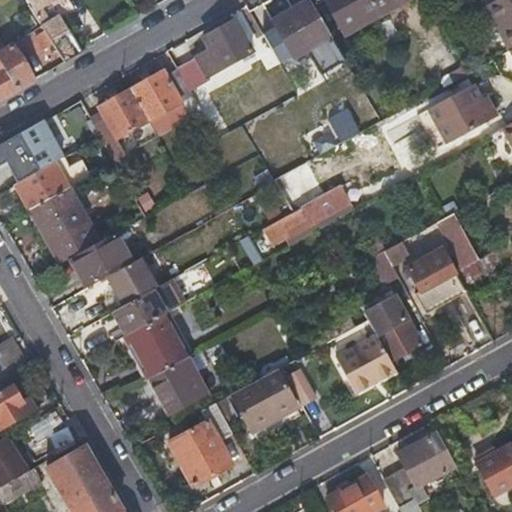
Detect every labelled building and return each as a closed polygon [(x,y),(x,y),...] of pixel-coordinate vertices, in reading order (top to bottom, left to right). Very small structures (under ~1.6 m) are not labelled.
[(29,0),(34,8),(46,0),(49,0),(50,2),(53,0),(29,0)] [(328,29),(320,14),(313,0),(276,22),(295,57),(332,36),(328,29)] [(326,0),(331,8),(345,0),(326,0)] [(345,0),(331,8),(344,33),(404,0),(345,0)] [(511,0),(496,0),(487,5),(511,49),(511,0)] [(43,27),(50,39),(68,30),(79,23),(72,10),(43,27)] [(211,47),(178,66),(181,71),(192,92),(211,82),(208,76),(254,50),(236,20),(205,37),(211,47)] [(50,39),(64,62),(81,52),(78,48),(68,30),(50,39)] [(0,98),(19,88),(33,80),(11,44),(0,50),(0,98)] [(164,69),(133,86),(152,120),(195,96),(192,92),(181,71),(168,77),(164,69)] [(494,119),(475,84),(428,109),(448,145),(494,119)] [(103,113),(92,118),(103,136),(107,144),(152,120),(133,86),(99,105),(103,113)] [(342,143),(363,134),(351,107),(330,117),(342,143)] [(65,157),(44,120),(0,144),(0,164),(7,161),(17,155),(29,178),(56,162),(65,157)] [(511,123),(500,130),(511,150),(511,123)] [(479,147),(455,160),(469,186),(493,173),(479,147)] [(405,182),(419,174),(406,149),(391,157),(405,182)] [(17,155),(7,161),(18,184),(29,178),(17,155)] [(18,184),(31,207),(73,184),(77,182),(74,178),(67,182),(56,162),(29,178),(18,184)] [(31,207),(63,262),(71,258),(105,239),(73,184),(31,207)] [(343,215),(331,194),(280,220),(288,234),(312,222),(316,230),(343,215)] [(477,258),(452,213),(446,216),(441,219),(465,265),(477,258)] [(71,258),(88,287),(109,275),(135,261),(118,232),(105,239),(71,258)] [(412,253),(405,238),(386,249),(394,263),(412,253)] [(387,282),(400,275),(394,263),(386,249),(372,256),(387,282)] [(422,304),(462,282),(455,270),(444,249),(409,269),(421,289),(415,292),(422,304)] [(109,275),(124,303),(153,287),(159,284),(142,257),(135,261),(109,275)] [(124,303),(113,309),(127,334),(165,313),(167,312),(153,287),(124,303)] [(365,314),(367,318),(376,334),(392,362),(422,345),(394,297),(365,314)] [(165,313),(127,334),(150,376),(187,356),(188,355),(165,313)] [(355,392),(396,369),(392,362),(376,334),(334,356),(355,392)] [(150,376),(149,376),(166,408),(204,388),(187,356),(150,376)] [(280,365),(299,400),(314,392),(295,357),(280,365)] [(0,389),(12,383),(0,362),(0,389)] [(276,367),(232,391),(252,427),(296,403),(276,367)] [(21,399),(12,383),(0,389),(0,424),(34,406),(28,395),(21,399)] [(226,394),(216,400),(227,420),(237,414),(226,394)] [(218,439),(232,431),(227,420),(216,400),(201,408),(207,419),(170,439),(194,482),(230,461),(218,439)] [(405,466),(383,478),(398,506),(420,494),(417,488),(456,466),(437,432),(398,454),(405,466)] [(0,485),(27,470),(5,434),(0,436),(0,485)] [(511,499),(511,442),(494,452),(496,455),(477,465),(500,506),(511,499)] [(121,511),(123,511),(85,445),(44,468),(70,511),(121,511)] [(496,455),(494,452),(492,447),(473,457),(477,465),(496,455)] [(374,511),(383,507),(365,474),(327,496),(336,511),(374,511)]
